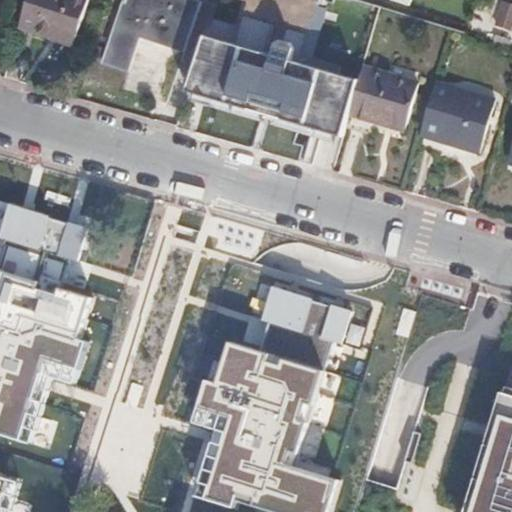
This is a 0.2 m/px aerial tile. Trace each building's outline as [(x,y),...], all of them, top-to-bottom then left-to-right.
[(22,27),(53,37),(78,45),(92,0),(30,0),(30,2),(22,27)] [(198,0),(127,0),(106,62),(130,71),(142,37),(185,52),(202,1),(198,0)] [(247,0),(235,42),(319,59),(333,10),(324,8),(326,0),(247,0)] [(421,0),(400,0),(400,2),(419,8),(421,0)] [(235,42),(206,33),(187,89),(348,136),(350,130),(366,82),(345,75),(347,68),(319,59),(235,42)] [(180,80),(188,54),(146,41),(138,67),(180,80)] [(369,75),(366,82),(350,130),(378,139),(381,132),(407,140),(423,94),(369,75)] [(461,93),(442,86),(425,134),(485,152),(499,101),(462,90),(461,93)] [(49,219),(49,216),(10,204),(0,234),(0,237),(6,239),(0,259),(0,434),(22,441),(47,360),(79,370),(87,342),(78,339),(91,298),(60,289),(69,259),(78,262),(88,228),(69,222),(68,224),(49,219)] [(239,239),(236,253),(253,256),(256,242),(239,239)] [(178,242),(155,295),(178,305),(201,252),(178,242)] [(270,322),(261,351),(231,342),(219,384),(209,381),(200,409),(232,419),(207,499),(235,508),(238,500),(275,511),(329,511),(340,480),(295,466),(334,341),(342,343),(352,310),(332,304),(332,306),(312,300),(313,298),(273,286),(263,320),(270,322)] [(511,511),(511,395),(475,511),(511,511)] [(0,511),(10,480),(0,476),(0,511)]
